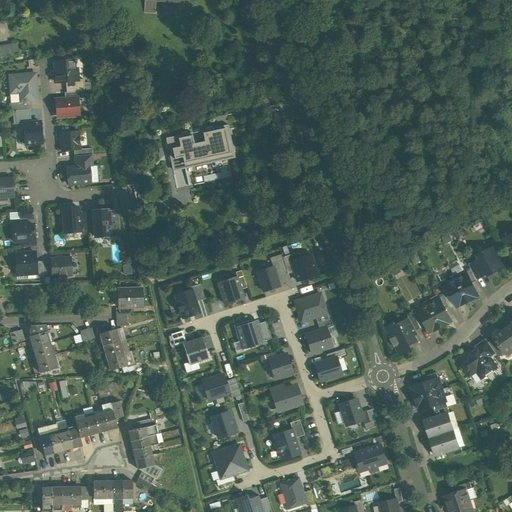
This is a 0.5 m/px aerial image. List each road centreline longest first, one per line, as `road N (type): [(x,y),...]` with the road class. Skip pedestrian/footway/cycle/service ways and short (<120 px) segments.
road 1 (track): [(322,229),(151,280),(203,511)]
road 2 (tertiary): [(262,0),(379,367)]
road 3 (residential): [(511,287),(427,360),(391,373)]
road 4 (residential): [(261,477),(331,454),(313,396)]
road 5 (tertiary): [(385,386),(427,511)]
road 6 (residential): [(43,57),(50,155),(42,179)]
